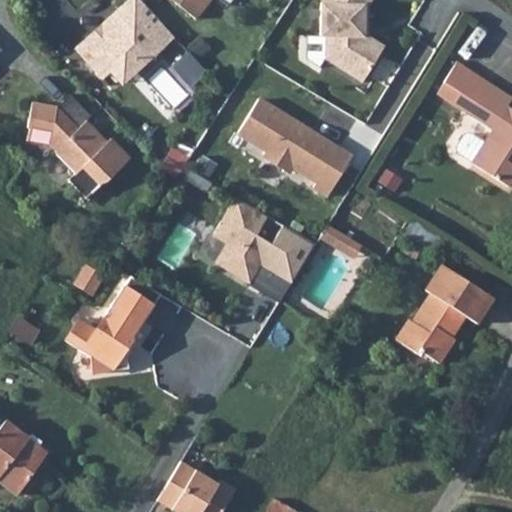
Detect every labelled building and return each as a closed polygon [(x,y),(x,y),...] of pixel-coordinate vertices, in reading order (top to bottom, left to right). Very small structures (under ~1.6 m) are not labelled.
[(173,28),(147,0),(122,0),(77,41),(102,69),(115,57),(123,66),(153,38),(162,39),(173,28)] [(183,0),(197,10),(204,0),(183,0)] [(329,46),(367,70),(389,34),(372,23),(372,0),(325,0),(324,24),(330,24),(329,46)] [(511,78),(464,49),(444,83),(497,115),(489,129),(476,148),(476,149),(511,171),(511,78)] [(189,51),(173,66),(188,83),(204,68),(189,51)] [(89,109),(68,87),(54,100),(30,96),(25,121),(28,121),(25,133),(47,138),(54,144),(54,146),(74,166),(66,173),(84,191),(100,176),(105,174),(128,151),(108,132),(105,135),(84,114),(89,109)] [(259,89),(238,123),(269,142),(266,147),(289,161),(292,156),(317,172),(314,177),(328,186),(351,150),(311,126),(313,122),(259,89)] [(463,139),(476,148),(489,129),(475,120),(469,121),(462,134),(463,139)] [(351,150),(353,147),(313,122),(311,126),(351,150)] [(225,240),(213,261),(250,280),(260,262),(271,242),(257,233),(267,214),(234,194),(212,233),(225,240)] [(334,220),(327,216),(319,229),(326,233),(334,220)] [(334,220),(326,233),(347,246),(355,234),(334,220)] [(282,224),(271,242),(260,262),(275,272),(297,233),(282,224)] [(412,308),(400,329),(438,350),(477,274),(443,253),(427,279),(434,284),(417,311),(412,308)] [(88,267),(77,285),(92,294),(103,276),(88,267)] [(80,311),(65,333),(90,350),(92,366),(127,362),(125,342),(143,314),(138,310),(146,298),(152,302),(161,288),(131,270),(96,322),(80,311)] [(454,328),(469,306),(475,310),(492,283),(477,274),(438,350),(442,352),(456,330),(454,328)] [(0,476),(12,485),(43,443),(23,428),(20,432),(3,421),(0,424),(0,476)] [(162,477),(152,492),(181,511),(213,511),(232,482),(216,472),(213,477),(177,453),(162,477)] [(286,511),(290,507),(271,495),(259,511),(286,511)]
